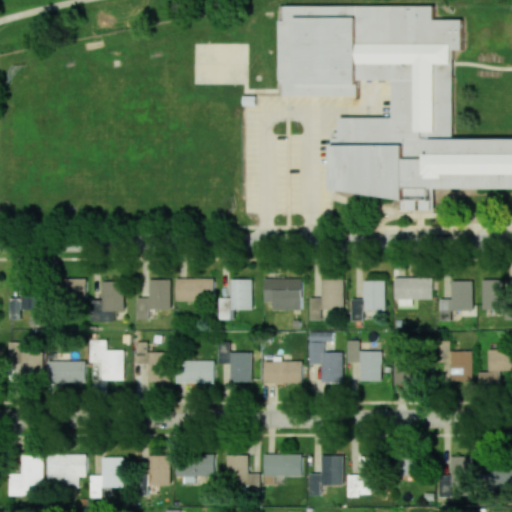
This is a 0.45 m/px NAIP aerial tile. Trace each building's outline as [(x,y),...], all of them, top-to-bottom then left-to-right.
[(457,9),(282,6),(281,90),(394,91),(393,117),(344,117),(334,138),(333,177),(401,209),(434,209),(434,188),(511,188),(511,138),(456,138),(457,9)] [(396,277),(396,305),(413,305),(413,298),(433,299),(434,277),(396,277)] [(86,278),(57,278),(56,300),(86,301),(86,278)] [(176,278),(177,300),(214,300),(214,278),(176,278)] [(253,278),(231,279),(232,297),(220,297),(220,319),(231,319),(231,309),(253,308),(253,278)] [(303,278),(265,278),(265,301),(274,302),(274,308),(302,309),(303,278)] [(511,319),(511,278),(482,279),(483,309),(505,309),(505,319),(511,319)] [(171,308),(171,279),(149,279),(150,296),(137,297),(138,319),(149,319),(149,309),(171,308)] [(311,320),(325,319),(325,308),(344,308),(344,279),(322,279),(323,297),(311,297),(311,320)] [(352,299),(352,321),(363,320),(363,310),(386,310),(386,280),(364,280),(364,298),(352,299)] [(440,298),(440,321),(459,320),(459,310),(474,310),(473,280),(452,280),(452,298),(440,298)] [(114,321),(114,311),(124,310),(124,281),(102,281),(103,299),(90,299),(90,321),(114,321)] [(10,297),(11,319),(43,318),(42,288),(22,289),(22,297),(10,297)] [(311,363),(323,363),(323,382),(344,381),(344,351),(325,352),(325,340),(333,340),(333,331),(310,332),(311,363)] [(108,339),(91,339),(91,361),(103,361),(102,379),(124,379),(125,350),(108,349),(108,339)] [(349,340),(348,362),(360,362),(360,380),(382,380),(383,351),(360,350),(360,340),(349,340)] [(473,380),(473,350),(451,351),(451,340),(437,340),(438,362),(452,361),(452,380),(473,380)] [(22,351),(22,341),(11,341),(11,399),(21,399),(21,383),(44,383),(44,351),(22,351)] [(149,362),(150,381),(171,381),(171,351),(149,351),(149,341),(138,341),(138,362),(149,362)] [(219,363),(231,363),(231,381),(253,382),(253,352),(231,351),(231,341),(219,341),(219,363)] [(511,370),(511,348),(489,349),(489,371),(479,371),(479,383),(501,382),(500,370),(511,370)] [(86,360),(49,361),(49,382),(86,382),(86,360)] [(177,382),(215,382),(215,360),(178,360),(177,382)] [(303,382),(303,361),(265,361),(265,382),(303,382)] [(395,383),(417,384),(418,362),(396,361),(395,383)] [(424,453),(396,452),(395,473),(423,474),(424,453)] [(86,453),(48,454),(49,486),(79,486),(79,476),(86,476),(86,453)] [(44,455),(23,454),(22,473),(10,473),(9,495),(29,495),(29,484),(43,485),(44,455)] [(177,476),(185,476),(184,484),(196,484),(196,477),(215,477),(215,455),(177,454),(177,476)] [(248,454),(227,455),(228,492),(261,491),(261,473),(249,473),(248,454)] [(303,475),(303,454),(265,454),(265,484),(275,484),(275,476),(303,475)] [(171,484),(171,455),(150,455),(150,485),(171,484)] [(344,484),(345,455),(323,455),(322,473),(311,473),(310,495),(322,495),(322,484),(344,484)] [(473,455),(451,456),(452,475),(438,475),(438,496),(451,495),(451,487),(456,487),(456,495),(473,495),(473,455)] [(125,486),(124,456),(102,457),(103,475),(90,475),(91,497),(102,497),(102,487),(125,486)] [(349,474),(348,495),(374,495),(374,456),(361,456),(360,474),(349,474)] [(511,486),(511,463),(487,464),(488,487),(511,486)] [(150,494),(149,473),(137,474),(138,495),(150,494)]
